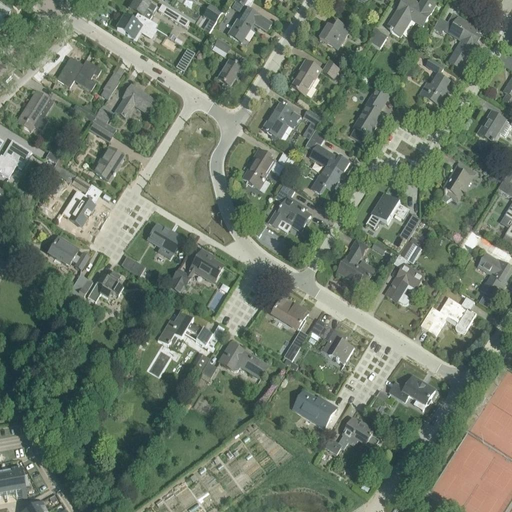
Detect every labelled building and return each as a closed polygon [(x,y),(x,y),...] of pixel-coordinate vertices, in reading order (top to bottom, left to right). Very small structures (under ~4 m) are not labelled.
[(135,19),(138,21),(154,31),(155,31),(157,27),(150,22),(157,10),(140,0),(137,0),(135,3),(132,1),(127,9),(137,15),(135,19)] [(234,0),(233,2),(244,9),(249,0),(234,0)] [(413,1),(410,0),(405,0),(398,12),(388,28),(391,31),(390,33),(392,34),(392,33),(400,38),(411,20),(423,28),(431,15),(435,7),(423,0),(419,7),(416,5),(414,6),(411,4),(413,1)] [(0,28),(10,12),(0,5),(0,28)] [(161,6),(157,13),(185,30),(189,23),(161,6)] [(209,6),(202,17),(215,25),(222,14),(209,6)] [(267,33),(272,25),(245,9),(228,36),(241,45),(249,31),(250,31),(251,30),(248,28),(251,23),(267,33)] [(156,31),(155,31),(154,31),(138,21),(136,25),(125,18),(117,31),(135,42),(141,33),(147,37),(151,39),(156,31)] [(453,28),(440,20),(434,31),(441,35),(444,31),(450,34),(450,33),(462,40),(448,63),(461,71),(474,49),(475,49),(484,34),(459,19),(453,28)] [(350,31),(338,24),(335,30),(329,26),(320,41),(337,51),(350,31)] [(376,35),(370,44),(380,50),(388,38),(374,30),(373,33),(376,35)] [(218,41),(211,52),(224,60),(231,48),(218,41)] [(189,62),(181,57),(174,69),(182,74),(189,62)] [(97,79),(101,72),(86,62),(83,67),(70,59),(56,82),(70,90),(72,86),(89,96),(96,85),(90,82),(93,76),(97,79)] [(427,68),(440,76),(444,69),(431,61),(427,68)] [(238,79),(243,70),(229,62),(217,81),(229,89),(236,77),(238,79)] [(304,70),(292,89),(305,97),(321,72),(306,63),(302,69),(304,70)] [(328,65),(321,75),(333,82),(340,72),(328,65)] [(357,70),(355,77),(362,79),(364,73),(357,70)] [(448,86),(450,84),(438,77),(431,88),(426,87),(422,94),(425,99),(438,108),(446,95),(445,95),(450,88),(448,86)] [(111,78),(103,91),(111,96),(120,83),(111,78)] [(511,80),(504,94),(507,96),(503,102),(511,107),(511,80)] [(134,107),(148,116),(156,104),(142,95),(141,96),(138,94),(139,92),(131,87),(122,100),(124,101),(115,114),(125,120),(127,118),(134,107)] [(369,138),(369,139),(383,117),(378,115),(388,99),(376,91),(366,108),(368,109),(355,130),(356,131),(351,138),(364,146),(369,138)] [(49,101),(36,93),(26,110),(28,111),(26,114),(24,113),(17,125),(31,133),(33,130),(40,134),(47,124),(38,118),(49,101)] [(92,124),(93,124),(96,118),(76,106),(72,112),(92,124)] [(299,119),(280,107),(272,119),(271,118),(268,124),(265,124),(263,128),(264,130),(263,131),(267,133),(267,134),(268,135),(269,134),(272,136),(271,138),(272,141),(278,144),(280,144),(286,134),(282,131),(286,125),(293,129),(299,119)] [(96,118),(93,124),(113,137),(116,132),(106,126),(113,115),(103,109),(96,118)] [(308,112),(303,120),(314,127),(308,135),(312,137),(322,121),(308,112)] [(506,123),(492,114),(478,135),(493,144),(499,134),(505,138),(511,128),(508,127),(509,125),(506,123)] [(107,145),(113,137),(93,124),(88,132),(107,145)] [(316,145),(319,146),(321,148),(326,138),(316,132),(310,141),(316,145)] [(312,152),(316,145),(310,141),(306,149),(312,152)] [(1,158),(0,158),(0,174),(9,180),(16,168),(21,171),(31,154),(12,143),(5,154),(6,155),(4,159),(1,158)] [(312,191),(321,196),(325,190),(326,191),(326,190),(332,194),(341,179),(339,178),(342,174),(346,176),(352,166),(340,159),(339,161),(317,148),(311,158),(328,168),(312,191)] [(116,170),(124,159),(108,149),(100,161),(103,163),(95,175),(110,184),(118,171),(116,170)] [(252,168),(244,181),(259,191),(265,182),(264,182),(264,181),(270,171),(275,163),(271,160),(271,159),(262,153),(258,160),(259,161),(254,169),(252,168)] [(45,160),(55,166),(59,161),(48,154),(45,160)] [(275,163),(270,171),(284,180),(289,172),(290,173),(296,163),(283,155),(277,164),(275,163)] [(64,165),(59,161),(55,166),(52,171),(57,174),(62,168),(64,165)] [(442,201),(454,208),(475,174),(460,165),(442,193),(446,195),(442,201)] [(62,168),(57,174),(56,176),(86,196),(92,187),(62,168)] [(494,176),(488,180),(491,186),(497,182),(494,176)] [(511,199),(511,185),(504,180),(497,191),(511,200),(511,199)] [(48,187),(42,196),(51,202),(57,193),(48,187)] [(280,207),(269,225),(277,230),(283,220),(293,226),(292,227),(302,233),(311,218),(305,214),(303,212),(304,209),(291,200),(295,193),(285,187),(275,201),(284,206),(282,209),(280,207)] [(375,232),(380,223),(388,227),(394,216),(404,222),(410,212),(400,206),(401,206),(385,196),(372,217),(366,226),(367,227),(368,225),(368,226),(374,230),(374,231),(375,232)] [(81,229),(94,208),(92,207),(95,203),(86,197),(83,201),(82,201),(70,221),(68,220),(66,221),(64,224),(64,226),(73,231),(75,231),(78,226),(81,229)] [(511,242),(511,243),(511,203),(503,217),(511,223),(511,224),(504,237),(511,241),(511,242)] [(410,221),(407,225),(408,228),(414,232),(417,226),(410,221)] [(157,227),(148,241),(161,249),(158,253),(170,261),(180,245),(183,240),(174,235),(173,237),(157,227)] [(78,252),(57,240),(49,255),(69,267),(73,261),(78,264),(76,267),(81,270),(88,259),(83,256),(80,260),(75,257),(78,252)] [(368,284),(372,276),(356,265),(367,248),(357,241),(351,251),(353,252),(347,260),(339,272),(352,280),(351,282),(358,287),(362,280),(368,284)] [(409,243),(400,257),(409,263),(418,248),(409,243)] [(496,248),(493,254),(508,263),(511,258),(496,248)] [(207,277),(206,280),(214,285),(224,268),(206,258),(208,255),(201,251),(192,267),(197,270),(207,277)] [(0,253),(0,269),(3,272),(10,260),(0,253)] [(496,291),(500,294),(503,289),(502,289),(511,273),(511,270),(505,266),(500,263),(500,264),(486,256),(478,269),(482,271),(491,277),(486,285),(488,286),(484,292),(492,297),(496,291)] [(135,263),(129,272),(139,278),(145,269),(135,263)] [(410,286),(417,290),(424,279),(405,267),(398,279),(399,280),(393,289),(392,288),(387,297),(398,304),(399,303),(403,306),(404,306),(405,306),(406,306),(407,306),(407,305),(408,305),(409,304),(409,303),(409,302),(409,301),(409,300),(408,299),(403,296),(410,286)] [(191,279),(187,276),(178,271),(168,288),(177,293),(181,286),(185,289),(191,279)] [(119,297),(123,290),(118,287),(119,285),(117,284),(120,278),(112,274),(109,279),(108,278),(106,280),(101,276),(87,300),(95,304),(100,296),(107,300),(110,295),(112,296),(113,294),(119,297)] [(69,295),(74,299),(87,280),(81,276),(69,295)] [(80,303),(84,297),(93,284),(87,280),(74,299),(80,303)] [(273,316),(298,332),(308,315),(283,300),(273,316)] [(474,305),(475,305),(467,300),(461,308),(449,300),(440,314),(433,310),(421,328),(436,338),(446,322),(456,329),(457,326),(458,327),(456,329),(456,330),(456,331),(456,332),(456,333),(457,334),(458,335),(459,335),(460,336),(461,336),(462,336),(463,336),(464,335),(465,335),(466,332),(467,332),(477,316),(468,311),(473,304),(474,305)] [(205,348),(212,337),(203,331),(201,333),(190,327),(193,322),(179,314),(173,324),(170,322),(158,341),(168,348),(174,338),(180,341),(186,332),(198,339),(196,343),(205,348)] [(320,338),(327,326),(318,321),(311,333),(320,338)] [(292,364),(308,337),(300,332),(284,359),(289,362),(291,363),(292,364)] [(347,338),(335,332),(325,349),(331,352),(328,356),(344,366),(354,350),(344,343),(347,338)] [(260,380),(268,368),(251,358),(250,360),(241,354),(242,352),(230,345),(219,363),(231,371),(234,373),(238,371),(241,367),(260,380)] [(202,372),(207,364),(209,361),(199,354),(192,366),(202,372)] [(207,364),(202,372),(201,374),(210,379),(216,369),(207,364)] [(396,385),(390,395),(404,403),(408,397),(426,408),(435,392),(413,379),(406,391),(396,385)] [(323,405),(304,393),(297,405),(304,409),(302,412),(326,427),(337,410),(325,402),(323,405)] [(365,429),(353,421),(344,437),(357,445),(358,442),(366,446),(365,447),(374,452),(379,442),(372,438),(375,432),(366,427),(365,429)] [(342,447),(330,440),(324,449),(337,457),(342,447)] [(21,469),(11,471),(12,475),(15,494),(21,493),(22,501),(27,500),(25,489),(29,488),(27,477),(23,478),(21,469)] [(12,475),(3,477),(6,496),(15,494),(12,475)] [(414,493),(409,488),(401,498),(406,503),(414,493)] [(42,503),(25,511),(40,511),(39,509),(44,506),(42,503)]
